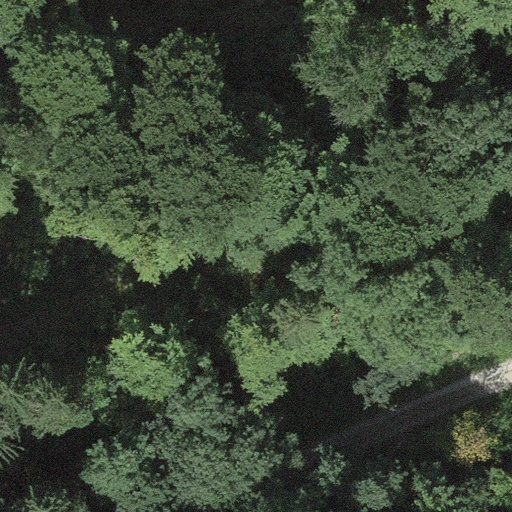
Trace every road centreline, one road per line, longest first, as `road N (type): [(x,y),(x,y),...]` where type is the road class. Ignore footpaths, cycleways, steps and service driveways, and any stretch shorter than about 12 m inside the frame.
road 1 (track): [(0,341),(437,107),(511,87)]
road 2 (track): [(165,511),(511,361)]
